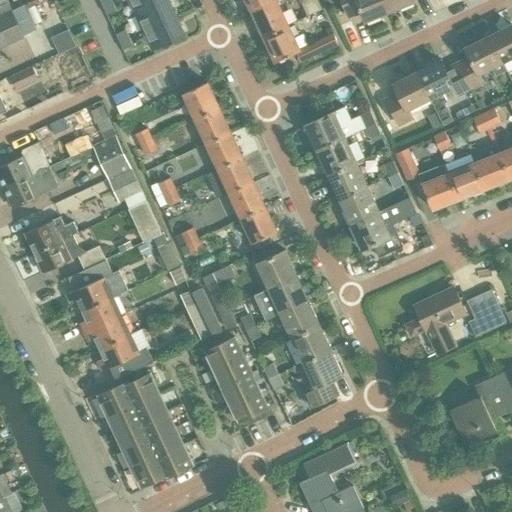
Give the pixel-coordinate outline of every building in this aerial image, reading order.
[(0,0),(0,12),(10,7),(6,0),(0,0)] [(129,0),(136,13),(163,0),(129,0)] [(169,0),(163,0),(136,13),(144,30),(176,15),(169,0)] [(248,0),(254,11),(277,0),(248,0)] [(265,36),(290,25),(278,0),(277,0),(254,11),(265,36)] [(344,0),(351,17),(364,12),(367,20),(392,10),(387,0),(344,0)] [(387,0),(392,10),(415,1),(415,0),(387,0)] [(113,2),(103,7),(107,15),(117,10),(113,2)] [(0,47),(25,37),(13,9),(0,15),(0,47)] [(176,15),(144,30),(153,49),(185,34),(176,15)] [(291,27),(290,25),(265,36),(277,61),(296,52),(301,62),(339,44),(334,34),(301,49),(295,36),(298,34),(294,25),(291,27)] [(511,25),(491,36),(503,61),(511,56),(511,25)] [(126,29),(116,34),(120,42),(129,37),(126,29)] [(472,57),(460,63),(472,87),(484,81),(480,72),(491,66),(496,75),(507,70),(503,61),(491,36),(468,48),(472,57)] [(129,37),(120,42),(123,50),(133,45),(129,37)] [(77,45),(51,57),(63,82),(88,71),(77,45)] [(447,69),(442,61),(419,72),(431,96),(430,97),(437,112),(443,123),(444,125),(454,120),(444,102),(447,101),(442,91),(455,85),(459,93),(472,87),(460,63),(447,69)] [(17,89),(38,79),(32,67),(11,78),(17,89)] [(400,123),(413,117),(408,108),(430,97),(431,96),(419,72),(396,83),(400,92),(387,98),(400,123)] [(197,118),(220,107),(208,81),(185,92),(197,118)] [(79,114),(94,147),(117,136),(102,103),(79,114)] [(334,111),(306,124),(318,149),(346,136),(366,127),(361,116),(353,120),(346,105),(334,111)] [(208,142),(231,132),(220,107),(197,118),(208,142)] [(483,113),(491,129),(501,124),(494,108),(483,113)] [(366,127),(376,122),(371,112),(361,116),(366,127)] [(437,112),(428,117),(434,128),(443,123),(437,112)] [(480,134),(491,129),(483,113),(473,118),(480,134)] [(55,134),(67,129),(63,120),(51,125),(55,134)] [(372,138),(381,134),(376,122),(366,127),(372,138)] [(148,128),(137,133),(141,144),(152,138),(148,128)] [(442,149),(452,145),(446,131),(435,135),(442,149)] [(220,167),(243,156),(231,132),(208,142),(220,167)] [(108,178),(131,167),(117,136),(106,142),(94,147),(108,178)] [(329,174),(358,161),(346,136),(318,149),(329,174)] [(152,138),(141,144),(142,144),(146,154),(157,149),(152,138)] [(0,177),(5,187),(50,166),(39,141),(23,149),(21,154),(22,156),(0,166),(0,177)] [(498,144),(472,154),(486,188),(511,178),(504,160),(502,153),(501,153),(498,144)] [(409,147),(397,153),(409,179),(420,174),(421,173),(409,147)] [(511,148),(502,153),(504,160),(511,178),(511,177),(511,148)] [(472,154),(446,163),(450,173),(460,198),(486,188),(472,154)] [(231,192),(254,181),(243,156),(220,167),(231,192)] [(341,199),(369,186),(358,161),(329,174),(341,199)] [(390,176),(399,172),(394,161),(384,165),(390,176)] [(421,173),(420,174),(424,184),(434,209),(460,198),(450,173),(446,163),(421,173)] [(14,207),(41,195),(59,186),(50,166),(5,187),(14,207)] [(125,200),(129,209),(147,201),(131,167),(108,178),(120,203),(125,200)] [(395,188),(405,183),(399,172),(390,176),(395,188)] [(157,196),(175,188),(175,187),(176,187),(174,182),(171,177),(152,186),(157,196)] [(242,216),(266,205),(254,181),(231,192),(242,216)] [(353,224),(381,210),(369,186),(341,199),(353,224)] [(168,204),(180,199),(175,188),(157,196),(161,206),(167,203),(168,204)] [(386,222),(416,208),(411,196),(381,211),(381,210),(353,224),(364,249),(374,244),(379,257),(403,246),(397,233),(392,236),(386,222)] [(144,242),(162,234),(147,201),(129,209),(144,242)] [(254,242),(278,231),(266,205),(242,216),(254,242)] [(66,225),(61,216),(52,220),(25,233),(35,252),(73,234),(74,235),(79,232),(74,221),(66,225)] [(179,246),(180,246),(187,243),(187,242),(198,237),(194,227),(175,236),(179,246)] [(44,272),(71,260),(67,252),(79,246),(74,235),(73,234),(35,252),(44,272)] [(192,253),(203,248),(198,237),(187,242),(187,243),(192,253)] [(147,242),(138,246),(143,255),(151,251),(147,242)] [(158,248),(168,270),(179,264),(170,243),(158,248)] [(99,245),(78,255),(85,270),(106,260),(99,245)] [(286,249),(258,262),(269,288),(298,275),(286,249)] [(74,290),(67,293),(72,304),(79,300),(84,310),(114,296),(105,278),(113,275),(106,260),(85,270),(68,277),(74,290)] [(203,278),(210,291),(219,286),(217,283),(236,275),(231,264),(219,270),(203,278)] [(170,271),(176,285),(187,280),(181,266),(170,271)] [(269,288),(255,295),(266,319),(281,313),(310,299),(298,275),(269,288)] [(213,297),(222,293),(219,286),(210,291),(213,297)] [(195,298),(204,293),(201,287),(192,291),(195,298)] [(422,317),(407,323),(406,326),(410,335),(413,336),(429,329),(440,353),(456,345),(447,324),(468,314),(455,287),(416,305),(422,317)] [(477,336),(495,328),(507,322),(492,289),(468,300),(476,318),(470,321),(477,336)] [(180,295),(186,308),(197,303),(191,291),(180,295)] [(198,304),(207,299),(204,293),(195,298),(198,304)] [(216,303),(225,299),(222,293),(213,297),(216,303)] [(88,320),(81,324),(85,332),(122,315),(114,296),(84,310),(88,320)] [(201,310),(209,306),(210,306),(207,299),(198,304),(201,310)] [(218,309),(228,305),(225,299),(216,303),(218,309)] [(310,299),(281,313),(292,338),(321,324),(310,299)] [(211,334),(197,303),(186,308),(201,339),(211,334)] [(221,315),(230,311),(228,305),(218,309),(221,315)] [(204,316),(213,312),(210,306),(209,306),(201,310),(204,316)] [(224,321),(225,321),(233,317),(230,311),(221,315),(224,321)] [(207,322),(214,319),(216,318),(213,312),(204,316),(207,322)] [(247,328),(251,327),(256,324),(251,313),(242,317),(247,328)] [(122,315),(85,332),(89,341),(97,338),(101,348),(131,334),(122,315)] [(227,328),(236,323),(233,317),(225,321),(224,321),(227,328)] [(210,328),(219,324),(216,318),(214,319),(207,322),(210,328)] [(213,334),(222,330),(219,324),(210,328),(213,334)] [(252,340),(261,335),(256,324),(251,327),(247,328),(252,340)] [(321,324),(292,338),(303,362),(332,348),(321,324)] [(106,358),(99,361),(103,371),(110,367),(115,379),(154,361),(148,350),(140,353),(131,334),(101,348),(106,358)] [(214,368),(243,354),(235,337),(206,350),(214,368)] [(332,348),(303,362),(314,385),(304,391),(311,406),(338,393),(332,380),(344,374),(332,348)] [(222,385),(235,379),(251,372),(243,354),(214,368),(222,385)] [(269,377),(279,373),(274,362),(264,367),(269,377)] [(511,367),(495,375),(511,410),(511,409),(511,367)] [(160,393),(150,372),(128,383),(128,381),(124,382),(134,404),(135,405),(160,393)] [(231,403),(243,397),(260,389),(251,372),(235,379),(222,385),(231,403)] [(275,389),(284,385),(279,373),(269,377),(275,389)] [(467,443),(498,429),(493,418),(511,410),(495,375),(476,384),(481,395),(452,408),(467,443)] [(109,415),(134,404),(124,382),(99,394),(109,415)] [(271,414),(260,389),(243,397),(231,403),(242,428),(271,414)] [(143,422),(168,410),(160,393),(135,405),(142,420),(143,422)] [(142,420),(135,405),(134,404),(109,415),(116,432),(142,420)] [(150,439),(176,427),(168,410),(143,422),(149,437),(150,439)] [(149,437),(143,422),(142,420),(116,432),(124,449),(149,437)] [(158,455),(183,443),(176,427),(150,439),(157,453),(158,455)] [(157,453),(150,439),(149,437),(124,449),(132,465),(157,453)] [(168,476),(193,464),(183,443),(158,455),(168,476)] [(313,511),(365,511),(352,483),(338,490),(328,470),(354,458),(347,443),(303,463),(310,477),(299,482),(313,511)] [(168,476),(158,455),(157,453),(132,465),(142,486),(164,476),(164,478),(168,476)] [(0,475),(0,498),(5,496),(5,497),(12,493),(3,474),(0,475)] [(406,489),(390,496),(395,507),(410,500),(406,489)] [(0,511),(12,511),(5,496),(0,498),(0,511)]
